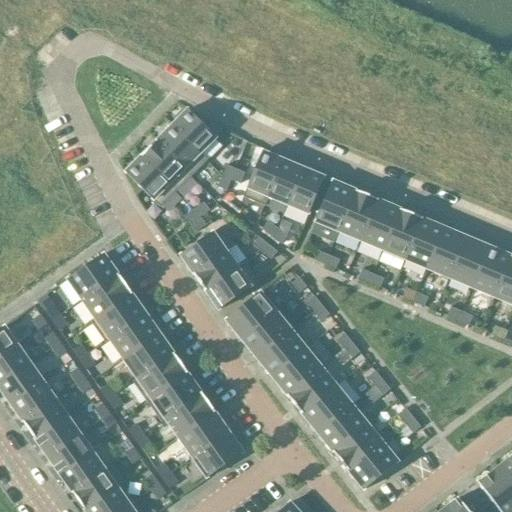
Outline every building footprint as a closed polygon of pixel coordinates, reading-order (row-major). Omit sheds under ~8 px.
[(187,110),(171,127),(199,155),(200,154),(215,139),(187,110)] [(199,155),(171,127),(155,142),(191,177),(207,161),(200,154),(199,155)] [(191,177),(155,142),(140,157),(175,192),(191,177)] [(267,198),(282,161),(261,152),(242,198),(264,207),(268,198),(267,198)] [(175,192),(140,157),(124,173),(159,208),(175,192)] [(287,206),(302,169),(282,161),(267,198),(268,198),(287,206)] [(230,181),(235,170),(226,166),(221,177),(230,181)] [(323,178),(302,169),(287,206),(308,215),(323,178)] [(244,174),(235,170),(230,181),(239,185),(244,174)] [(225,192),(230,181),(221,177),(216,188),(225,192)] [(338,233),(356,192),(332,182),(315,223),(338,233)] [(360,242),(378,201),(356,192),(338,233),(360,242)] [(382,252),(400,210),(378,201),(360,242),(382,252)] [(209,211),(203,203),(193,210),(199,218),(209,211)] [(199,218),(193,210),(184,217),(189,225),(199,218)] [(405,261),(422,220),(400,210),(382,252),(405,261)] [(205,226),(199,218),(189,225),(195,233),(205,226)] [(427,270),(444,229),(422,220),(405,261),(427,270)] [(271,237),(278,230),(268,222),(262,230),(271,237)] [(225,252),(226,253),(233,247),(220,228),(179,256),(192,275),(225,252)] [(449,280),(466,238),(444,229),(427,270),(449,280)] [(287,237),(278,230),(271,237),(281,245),(287,237)] [(267,245),(258,238),(251,245),(261,253),(267,245)] [(471,289),(488,248),(466,238),(449,280),(471,289)] [(277,253),(268,246),(262,253),(271,261),(277,253)] [(493,298),(510,257),(488,248),(471,289),(493,298)] [(237,269),(226,253),(225,252),(192,275),(205,292),(237,269)] [(325,265),(328,256),(317,252),(314,261),(325,265)] [(117,275),(103,255),(66,280),(81,301),(117,275)] [(336,270),(339,261),(328,256),(325,265),(336,270)] [(511,306),(511,257),(510,257),(493,298),(511,306)] [(245,263),(237,269),(205,292),(218,311),(258,283),(245,263)] [(369,284),(373,275),(362,270),(358,279),(369,284)] [(90,323),(131,295),(117,275),(81,301),(94,320),(90,323)] [(380,289),(384,280),(373,275),(369,284),(380,289)] [(306,288),(298,278),(290,285),(298,294),(306,288)] [(412,302),(416,293),(405,289),(401,298),(412,302)] [(240,341),(275,312),(259,293),(225,321),(240,341)] [(424,307),(428,298),(417,294),(413,303),(424,307)] [(104,343),(145,315),(131,295),(90,323),(104,343)] [(314,297),(306,304),(314,313),(321,307),(314,297)] [(59,316),(52,306),(44,312),(51,322),(59,316)] [(329,316),(321,307),(314,313),(321,322),(329,316)] [(457,321),(461,312),(450,307),(446,317),(457,321)] [(291,331),(290,330),(275,312),(240,341),(256,359),(291,331)] [(468,326),(472,317),(461,312),(457,321),(468,326)] [(46,325),(39,315),(31,321),(38,331),(46,325)] [(122,360),(159,334),(145,315),(104,343),(105,344),(109,341),(122,360)] [(58,332),(66,326),(59,316),(51,322),(58,332)] [(502,340),(505,331),(494,326),(490,335),(502,340)] [(0,357),(17,346),(4,327),(0,329),(0,357)] [(271,378),(309,347),(294,327),(290,330),(291,331),(256,359),(271,378)] [(511,344),(511,333),(505,331),(502,340),(511,344)] [(58,343),(52,333),(43,339),(50,349),(58,343)] [(132,383),(173,354),(159,334),(122,360),(136,379),(132,382),(132,383)] [(344,335),(336,341),(344,350),(352,344),(344,335)] [(65,353),(58,343),(50,349),(57,358),(65,353)] [(359,353),(352,344),(344,350),(351,360),(359,353)] [(0,383),(29,364),(17,346),(0,357),(0,383)] [(87,355),(80,346),(72,351),(79,361),(87,355)] [(286,397),(321,369),(325,366),(309,347),(271,378),(286,397)] [(146,403),(187,374),(173,354),(132,383),(146,403)] [(94,365),(87,355),(79,361),(85,371),(94,365)] [(42,381),(29,364),(0,383),(0,391),(9,404),(42,381)] [(83,379),(77,369),(68,374),(75,384),(83,379)] [(301,415),(336,387),(321,369),(286,397),(301,415)] [(374,372),(367,378),(374,387),(382,381),(374,372)] [(160,422),(200,394),(187,374),(146,403),(160,422)] [(90,388),(83,379),(75,384),(82,394),(90,388)] [(21,422),(58,396),(54,399),(42,381),(9,404),(21,422)] [(389,391),(382,381),(374,387),(382,397),(389,391)] [(106,401),(115,395),(108,385),(100,391),(106,401)] [(316,434),(351,406),(336,387),(301,415),(316,434)] [(177,439),(214,413),(200,394),(160,422),(160,423),(164,420),(177,439)] [(121,405),(115,395),(106,401),(113,411),(121,405)] [(71,414),(58,396),(21,422),(34,440),(71,414)] [(108,414),(102,404),(93,410),(100,420),(108,414)] [(366,424),(351,406),(316,434),(331,453),(366,424)] [(404,409),(397,415),(404,425),(412,419),(404,409)] [(191,459),(228,433),(214,413),(177,439),(191,459)] [(83,432),(71,414),(34,440),(46,458),(83,432)] [(115,424),(108,414),(100,420),(107,430),(115,424)] [(420,428),(412,419),(404,425),(412,434),(420,428)] [(382,443),(382,444),(386,441),(370,421),(366,424),(331,453),(347,471),(382,443)] [(142,435),(135,425),(127,430),(134,440),(142,435)] [(95,450),(83,432),(46,458),(59,476),(95,450)] [(206,479),(242,453),(228,433),(191,459),(206,479)] [(141,450),(149,444),(142,435),(134,440),(141,450)] [(133,449),(126,440),(118,445),(125,455),(133,449)] [(397,463),(382,444),(382,443),(347,471),(363,491),(397,463)] [(140,459),(133,449),(125,455),(132,465),(140,459)] [(107,467),(95,450),(59,476),(71,493),(112,465),(111,464),(107,467)] [(511,456),(497,469),(511,488),(511,456)] [(162,479),(170,474),(163,464),(155,470),(162,479)] [(83,511),(124,482),(112,465),(71,493),(83,511)] [(511,511),(511,488),(497,469),(478,483),(477,483),(476,484),(497,511),(496,511),(511,511)] [(168,489),(177,484),(170,474),(162,479),(168,489)] [(158,485),(151,475),(143,481),(150,491),(158,485)] [(119,511),(133,503),(121,486),(125,483),(124,482),(83,511),(84,511),(119,511)] [(165,495),(158,485),(150,491),(157,500),(165,495)] [(467,511),(457,499),(456,499),(457,500),(440,511),(467,511)] [(139,511),(133,503),(119,511),(139,511)] [(297,511),(289,503),(279,511),(297,511)]
